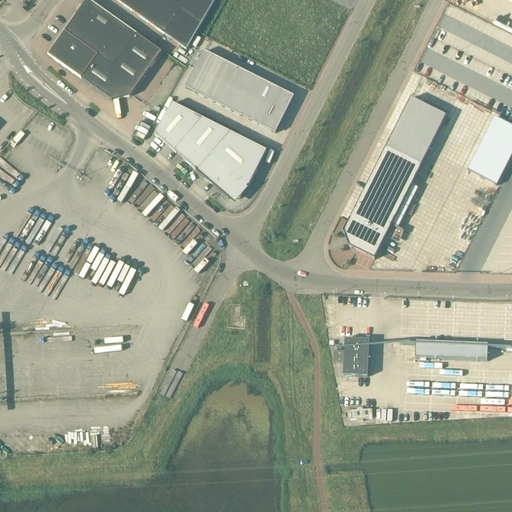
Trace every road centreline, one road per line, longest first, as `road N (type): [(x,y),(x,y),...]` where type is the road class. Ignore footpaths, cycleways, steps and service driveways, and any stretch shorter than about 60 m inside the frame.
road 1 (unclassified): [(296,282),(438,0)]
road 2 (unclassified): [(366,0),(242,244)]
road 3 (unknown): [(154,300),(155,328),(130,405),(104,421),(0,436)]
road 4 (unclassified): [(296,282),(511,289)]
road 5 (unclassified): [(242,244),(170,392)]
road 6 (unknown): [(58,187),(114,214),(142,240),(154,300)]
road 7 (unknown): [(0,308),(64,314),(154,300)]
road 8 (unclassified): [(129,147),(242,244)]
road 9 (unknown): [(453,289),(511,165)]
